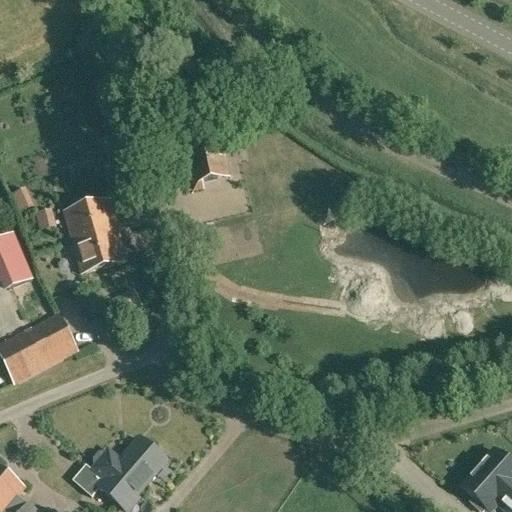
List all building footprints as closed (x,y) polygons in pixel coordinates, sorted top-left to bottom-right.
[(144,151),(140,130),(104,139),(109,159),(144,151)] [(193,186),(212,182),(227,178),(215,133),(181,142),(193,186)] [(73,246),(118,234),(115,225),(117,225),(110,202),(64,215),(73,246)] [(126,264),(118,234),(73,246),(81,277),(126,264)] [(12,236),(0,241),(0,284),(4,294),(32,282),(12,236)] [(109,305),(117,321),(141,308),(133,292),(109,305)] [(78,354),(59,317),(0,347),(0,359),(14,387),(78,354)] [(20,422),(39,414),(35,406),(16,413),(20,422)] [(147,442),(144,445),(140,441),(120,465),(109,454),(106,457),(103,455),(98,455),(93,461),(93,466),(96,469),(92,474),(104,484),(90,499),(91,500),(99,491),(123,511),(124,511),(166,464),(156,455),(158,451),(158,447),(152,441),(147,442)] [(511,511),(511,468),(494,453),(461,490),(474,501),(470,505),(477,511),(485,511),(486,511),(491,511),(497,506),(504,511),(511,511)] [(0,511),(5,511),(24,490),(0,469),(0,511)] [(25,511),(46,511),(32,503),(25,511)]
